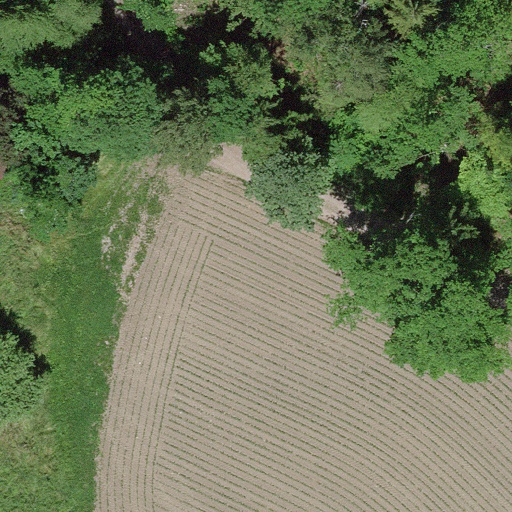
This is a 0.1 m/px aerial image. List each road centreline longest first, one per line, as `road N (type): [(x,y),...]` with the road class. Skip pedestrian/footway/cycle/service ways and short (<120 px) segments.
road 1 (track): [(184,132),(451,274),(511,316)]
road 2 (track): [(0,88),(39,91),(184,132)]
road 3 (track): [(116,0),(184,132)]
